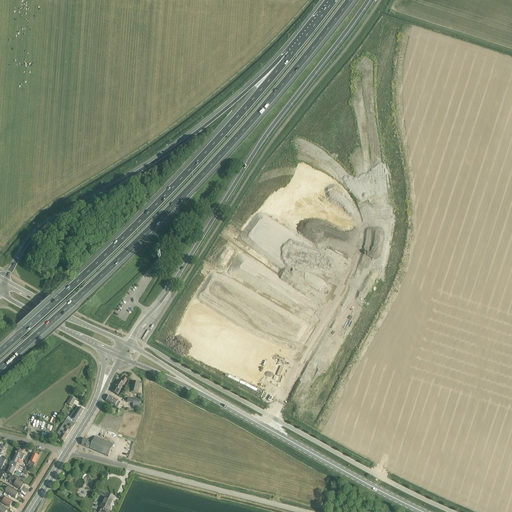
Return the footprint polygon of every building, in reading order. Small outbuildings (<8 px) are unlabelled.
[(119,381),(112,391),(118,395),(127,380),(124,377),(121,382),(119,381)] [(140,383),(132,381),(130,392),(138,394),(140,383)] [(75,399),(71,396),(67,403),(71,406),(75,399)] [(106,401),(110,404),(111,404),(111,405),(113,406),(117,408),(120,402),(114,398),(110,396),(106,401)] [(139,407),(139,406),(140,400),(127,398),(127,402),(133,403),(133,406),(139,407)] [(76,413),(72,419),(76,422),(84,410),(80,408),(79,408),(78,407),(75,412),(76,413)] [(67,419),(62,426),(59,430),(61,432),(59,435),(61,437),(60,439),(64,442),(75,425),(67,419)] [(81,445),(94,451),(108,457),(114,445),(95,437),(93,442),(84,439),(81,445)] [(17,450),(13,460),(12,462),(11,461),(8,465),(10,466),(6,473),(12,476),(16,469),(15,468),(18,462),(19,459),(22,460),(24,455),(22,454),(23,452),(17,450)] [(28,464),(34,467),(39,456),(33,454),(28,464)] [(11,484),(16,487),(20,490),(24,485),(19,482),(14,479),(13,478),(13,477),(9,475),(7,478),(13,482),(11,484)] [(18,494),(14,491),(8,487),(5,492),(9,495),(11,496),(15,499),(18,494)] [(103,500),(101,504),(100,507),(101,508),(99,511),(108,511),(112,502),(115,497),(107,494),(104,500),(103,500)] [(0,501),(5,505),(9,507),(13,503),(8,500),(2,496),(1,498),(2,498),(0,501)]
